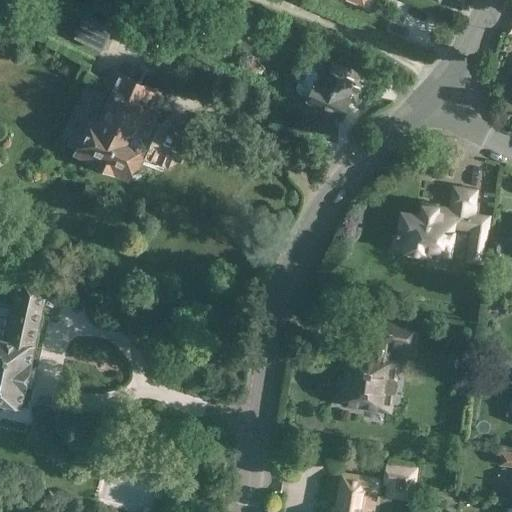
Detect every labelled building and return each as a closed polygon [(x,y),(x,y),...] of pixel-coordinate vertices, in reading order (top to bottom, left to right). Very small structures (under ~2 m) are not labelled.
[(75,37),(102,50),(113,26),(86,13),(75,37)] [(356,102),(359,96),(365,84),(345,75),(349,68),(315,52),(310,62),(312,63),(304,80),(298,81),(296,87),(298,94),(319,103),(316,108),(318,109),(319,113),(324,116),(328,113),(341,119),(350,99),(356,102)] [(139,149),(158,109),(147,104),(154,88),(112,68),(105,85),(108,86),(77,151),(124,173),(128,172),(132,164),(137,163),(141,153),(139,149)] [(393,80),(379,74),(376,79),(391,86),(393,80)] [(471,215),(475,189),(453,185),(450,206),(421,202),(419,213),(401,211),(399,229),(393,228),(391,247),(448,256),(453,223),(472,226),(467,259),(481,261),(488,218),(471,215)] [(501,268),(505,237),(491,235),(487,265),(501,268)] [(22,406),(50,279),(19,272),(12,304),(1,302),(0,304),(0,401),(1,402),(4,407),(14,409),(20,406),(22,406)] [(415,349),(419,323),(380,316),(375,342),(379,343),(377,355),(352,350),(343,402),(380,408),(383,390),(388,391),(394,389),(396,377),(391,374),(386,373),(391,345),(401,346),(415,349)] [(132,478),(138,460),(142,445),(115,437),(110,451),(105,470),(132,478)] [(511,465),(511,451),(501,450),(499,464),(511,465)] [(415,494),(416,486),(419,467),(385,463),(382,481),(391,482),(390,490),(415,494)] [(372,511),(376,491),(377,481),(342,475),(337,508),(333,508),(332,511),(372,511)]
